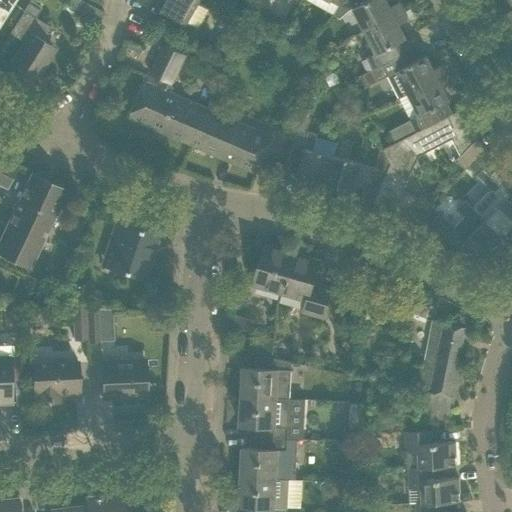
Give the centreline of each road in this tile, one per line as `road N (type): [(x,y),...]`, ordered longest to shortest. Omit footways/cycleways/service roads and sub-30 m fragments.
road 1 (residential): [(511,309),(329,225),(197,191)]
road 2 (residential): [(187,442),(197,191)]
road 3 (residential): [(0,451),(187,442)]
road 4 (residential): [(499,511),(492,397),(511,341)]
road 5 (residential): [(116,0),(52,145)]
road 6 (residential): [(197,191),(52,145)]
road 7 (residential): [(511,122),(447,0)]
